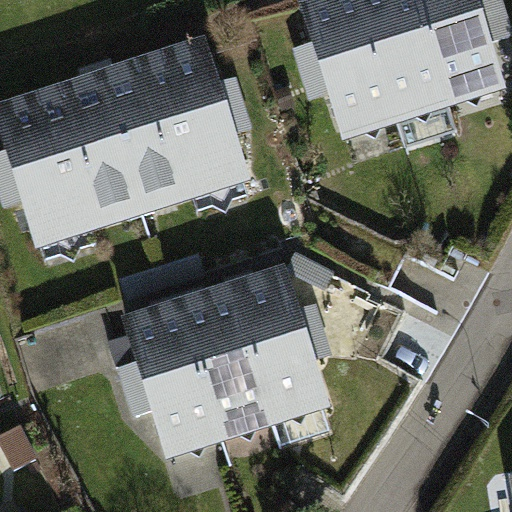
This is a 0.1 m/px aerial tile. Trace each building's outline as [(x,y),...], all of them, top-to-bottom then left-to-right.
[(335,0),(306,9),(352,153),(405,136),(410,152),(458,136),(453,120),(511,101),(511,94),(481,0),(335,0)] [(95,83),(0,112),(0,125),(42,260),(259,193),(213,46),(95,83)] [(201,259),(122,286),(128,305),(207,278),(201,259)] [(164,316),(129,328),(174,468),(337,417),(292,276),(250,289),(198,306),(164,316)] [(24,431),(1,442),(16,472),(39,461),(24,431)]
